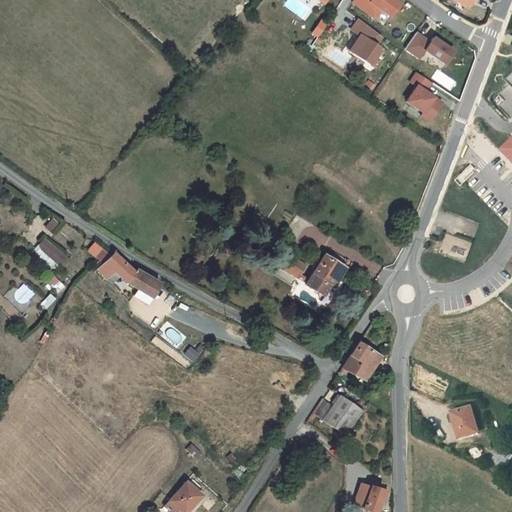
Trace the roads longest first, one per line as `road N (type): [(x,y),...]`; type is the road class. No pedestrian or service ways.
road 1 (residential): [(332,370),(119,253),(0,170)]
road 2 (residential): [(492,46),(423,224),(411,277)]
road 3 (unclassified): [(407,311),(401,511)]
road 4 (residential): [(332,370),(238,511)]
